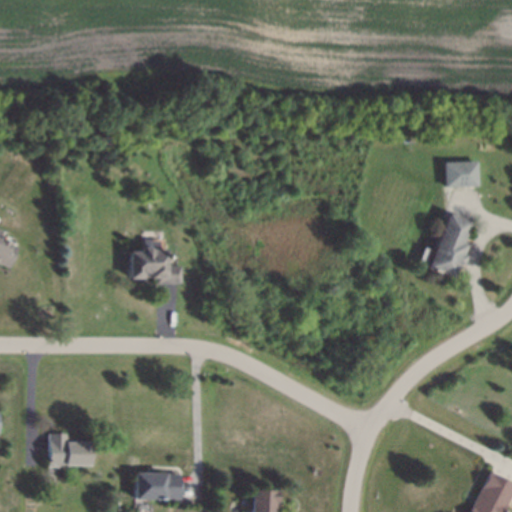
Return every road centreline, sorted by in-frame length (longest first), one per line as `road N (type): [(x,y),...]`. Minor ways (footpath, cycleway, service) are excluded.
road 1 (residential): [(372,431),(215,348),(0,343)]
road 2 (residential): [(354,511),(363,453),(389,405),(435,357),(511,308)]
